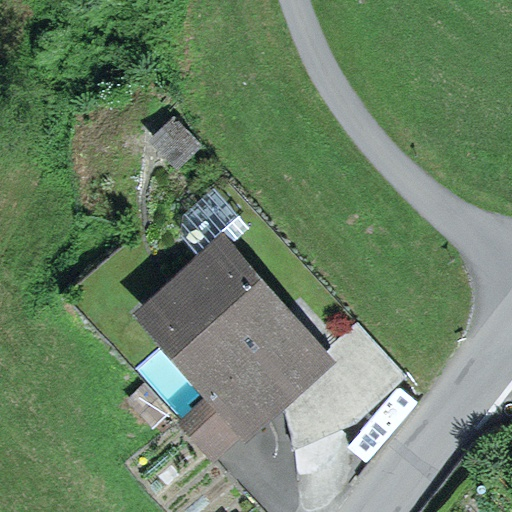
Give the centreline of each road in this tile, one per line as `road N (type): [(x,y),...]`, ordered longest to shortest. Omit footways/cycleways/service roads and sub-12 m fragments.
road 1 (residential): [(511,266),(412,185),(335,93),(294,0)]
road 2 (residential): [(511,342),(380,511)]
